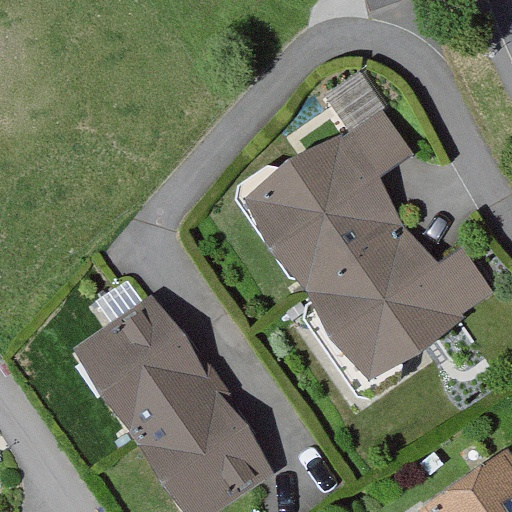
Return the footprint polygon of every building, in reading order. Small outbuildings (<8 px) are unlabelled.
[(311,299),(408,237),(373,183),(413,157),(363,79),(328,101),(347,131),(245,196),(311,299)] [(437,218),(408,237),(311,299),(363,380),(489,299),(437,218)] [(87,353),(144,436),(207,392),(130,282),(101,302),(121,330),(87,353)] [(207,392),(144,436),(196,511),(210,511),(264,475),(207,392)] [(511,511),(511,471),(506,463),(438,511),(511,511)]
